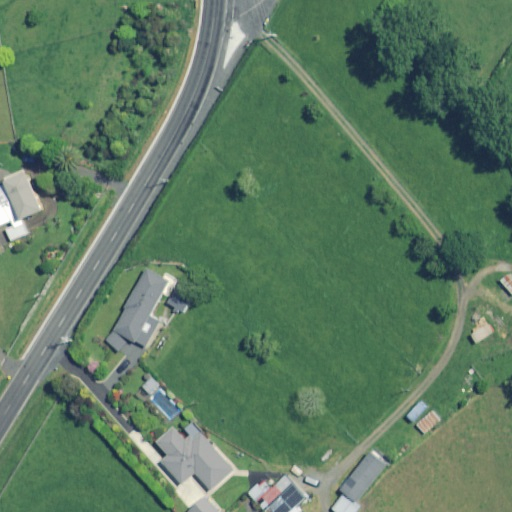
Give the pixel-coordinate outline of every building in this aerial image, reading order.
[(46,212),(32,173),(10,181),(24,220),(46,212)] [(0,227),(12,223),(14,226),(8,229),(13,241),(26,235),(11,201),(0,206),(0,227)] [(168,273),(165,277),(151,269),(126,308),(128,310),(108,343),(122,352),(130,339),(147,349),(163,323),(152,317),(165,296),(171,300),(168,305),(183,314),(195,296),(178,286),(181,281),(168,273)] [(511,274),(503,280),(511,292),(511,274)] [(492,324),(475,335),(481,344),(498,333),(492,324)] [(163,386),(153,378),(145,387),(154,396),(163,386)] [(187,439),(176,428),(159,443),(170,456),(164,462),(183,484),(197,472),(213,490),(236,470),(204,434),(195,442),(187,439)] [(391,461),(375,449),(344,491),(360,503),(391,461)] [(266,511),(294,511),(299,508),(308,499),(288,477),(274,490),(266,480),(250,494),(266,511)] [(359,511),(362,509),(345,496),(335,509),(337,511),(359,511)] [(219,511),(207,498),(192,511),(219,511)]
